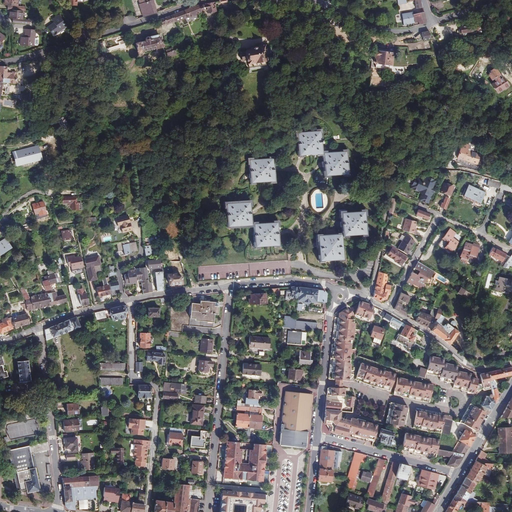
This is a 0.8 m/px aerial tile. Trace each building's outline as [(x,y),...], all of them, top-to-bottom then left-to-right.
[(138,0),(144,18),(150,16),(156,13),(155,8),(156,7),(153,0),(152,0),(138,0)] [(423,8),(420,0),(408,0),(409,1),(414,0),(417,9),(423,8)] [(216,3),(200,7),(203,12),(208,11),(209,13),(217,12),(216,3)] [(173,16),(176,23),(203,13),(203,12),(200,7),(199,6),(173,16)] [(503,6),(498,10),(503,17),(509,12),(503,6)] [(23,20),(24,12),(10,10),(9,19),(13,19),(23,20)] [(427,22),(424,12),(413,14),(415,26),(426,23),(427,22)] [(52,35),(66,26),(58,15),(51,20),(54,23),(47,27),(52,35)] [(173,16),(161,21),(163,26),(167,25),(167,26),(176,23),(173,16)] [(476,24),(460,27),(460,29),(459,29),(459,32),(460,32),(461,33),(477,30),(476,24)] [(35,47),(36,30),(25,29),(25,38),(21,37),(21,46),(35,47)] [(430,39),(430,38),(429,32),(421,33),(423,40),(430,39)] [(137,54),(163,48),(161,39),(159,39),(158,36),(150,38),(149,39),(148,38),(146,39),(145,40),(146,42),(135,44),(137,54)] [(255,64),(264,63),(263,55),(265,55),(264,47),(259,48),(258,49),(251,49),(251,51),(245,52),(245,54),(240,54),(241,62),(246,62),(247,64),(255,64)] [(169,49),(170,52),(165,54),(167,59),(176,56),(174,50),(173,51),(172,48),(169,49)] [(371,57),(372,58),(375,58),(375,64),(375,65),(377,67),(378,66),(385,65),(387,67),(390,67),(392,65),(393,65),(392,53),(391,53),(391,48),(388,48),(388,50),(375,50),(375,54),(374,54),(371,54),(371,57)] [(498,76),(500,75),(496,70),(493,70),(492,69),(499,61),(498,60),(492,60),(490,63),(492,67),(489,69),(490,71),(490,76),(492,80),(494,79),(496,82),(493,85),(499,94),(510,86),(504,78),(503,78),(500,80),(498,76)] [(0,98),(1,98),(4,83),(17,85),(19,77),(16,76),(17,74),(16,74),(16,73),(13,73),(13,74),(7,74),(7,68),(2,67),(0,67),(0,98)] [(43,130),(39,133),(44,139),(47,135),(43,130)] [(299,155),(323,154),(323,152),(322,130),(297,132),(299,155)] [(39,145),(12,152),(16,166),(42,160),(39,145)] [(458,158),(464,160),(467,151),(467,150),(461,148),(458,158)] [(467,151),(464,160),(477,164),(480,155),(467,150),(467,151)] [(348,151),(323,152),(323,154),(324,175),(349,174),(348,151)] [(249,159),(250,183),(274,181),(273,158),(249,159)] [(428,203),(434,191),(432,190),(433,188),(436,181),(426,176),(425,179),(418,175),(412,187),(424,193),(421,199),(428,203)] [(499,189),(502,182),(489,179),(487,186),(499,189)] [(453,187),(444,184),(441,192),(450,196),(453,187)] [(473,195),(470,200),(474,201),(472,206),(481,209),(483,205),(481,204),(484,194),(472,189),(470,194),(473,195)] [(451,199),(447,197),(444,203),(443,203),(441,207),(446,209),(451,199)] [(32,204),(35,214),(46,212),(44,202),(32,204)] [(228,227),(252,225),(250,202),(226,203),(228,227)] [(416,215),(427,220),(429,215),(421,211),(422,210),(419,209),(416,215)] [(341,212),(342,228),(342,236),(367,235),(365,211),(341,212)] [(129,214),(117,217),(119,226),(121,225),(123,231),(132,230),(129,214)] [(418,222),(407,219),(403,231),(416,234),(417,230),(415,229),(418,222)] [(278,222),(254,223),(255,247),(279,245),(278,222)] [(343,260),(342,236),(342,228),(324,228),(325,235),(317,235),(319,261),(343,260)] [(63,232),(65,241),(73,239),(72,231),(63,232)] [(458,244),(452,239),(456,235),(450,231),(442,240),(448,245),(445,249),(451,254),(453,251),(454,252),(458,244)] [(403,241),(398,249),(402,251),(407,254),(415,241),(406,236),(405,236),(403,241)] [(0,256),(10,253),(7,243),(0,245),(0,256)] [(123,254),(137,252),(136,243),(122,244),(123,254)] [(470,253),(463,250),(459,258),(460,259),(459,262),(466,264),(468,259),(475,261),(479,250),(472,247),(470,253)] [(501,261),(499,265),(503,267),(508,259),(510,257),(492,247),(489,254),(501,261)] [(396,249),(395,251),(393,254),(392,255),(405,264),(405,265),(406,266),(409,261),(411,262),(413,259),(401,252),(396,249)] [(82,268),(80,252),(64,254),(66,267),(70,266),(70,270),(82,268)] [(185,272),(180,259),(178,254),(178,255),(177,253),(173,254),(174,256),(169,258),(171,263),(174,272),(175,273),(178,272),(178,274),(185,272)] [(286,253),(198,258),(198,269),(198,281),(292,275),(290,261),(287,261),(286,253)] [(392,255),(393,254),(391,253),(388,257),(406,267),(406,266),(405,265),(405,264),(392,255)] [(489,254),(487,258),(499,265),(501,261),(489,254)] [(508,259),(503,267),(509,268),(511,266),(511,267),(511,254),(509,259),(508,259)] [(156,275),(157,291),(164,291),(163,266),(161,267),(160,259),(147,261),(149,270),(159,268),(159,270),(155,270),(156,275)] [(429,282),(434,270),(416,262),(407,283),(422,290),(426,281),(429,282)] [(96,276),(102,274),(101,266),(90,267),(92,279),(97,278),(96,276)] [(142,280),(144,293),(153,292),(151,285),(150,285),(150,283),(149,283),(146,268),(136,270),(138,280),(142,280)] [(175,274),(175,273),(174,272),(168,272),(169,285),(183,284),(182,277),(177,277),(177,274),(175,274)] [(386,274),(379,272),(373,298),(383,303),(384,298),(386,298),(387,294),(388,294),(390,285),(384,284),(386,274)] [(511,287),(511,278),(488,274),(485,289),(511,294),(511,287)] [(43,283),(46,291),(58,290),(56,284),(57,283),(55,275),(45,278),(47,282),(43,283)] [(106,278),(102,279),(103,287),(97,289),(98,297),(109,295),(106,278)] [(292,291),(287,291),(286,300),(290,300),(290,297),(298,298),(298,301),(304,301),(304,302),(305,304),(309,304),(310,303),(311,302),(316,302),(317,302),(323,302),(323,303),(325,304),(326,294),(324,291),(294,288),(292,288),(292,291)] [(458,295),(467,297),(468,291),(459,289),(458,295)] [(80,296),(80,300),(82,307),(89,305),(86,294),(84,294),(83,291),(79,292),(80,296)] [(26,305),(22,305),(22,306),(23,306),(24,310),(27,309),(28,311),(67,303),(66,296),(57,298),(57,293),(48,295),(48,294),(31,297),(31,299),(32,301),(26,302),(26,305)] [(399,301),(395,309),(404,315),(407,310),(401,307),(403,304),(404,301),(406,302),(404,306),(406,307),(406,308),(418,312),(421,303),(409,299),(410,297),(401,293),(399,301)] [(265,295),(251,296),(251,300),(249,300),(250,305),(267,304),(267,299),(266,299),(265,295)] [(169,332),(182,333),(183,326),(212,329),(214,314),(217,315),(219,302),(214,302),(214,303),(200,302),(200,304),(191,304),(191,308),(171,306),(169,332)] [(355,315),(370,320),(374,307),(359,303),(358,304),(357,309),(355,315)] [(357,309),(358,304),(348,311),(351,315),(353,314),(352,312),(357,309)] [(128,308),(126,306),(111,310),(113,321),(126,318),(125,314),(129,314),(128,308)] [(432,332),(450,345),(460,333),(453,328),(454,326),(453,324),(451,326),(448,324),(446,326),(448,328),(447,329),(441,324),(446,318),(441,315),(444,311),(432,307),(429,316),(432,317),(439,319),(436,323),(437,325),(432,332)] [(159,309),(148,309),(148,318),(159,318),(159,312),(161,312),(161,309),(159,309)] [(351,315),(348,311),(347,309),(343,311),(339,314),(338,319),(349,320),(349,316),(351,315)] [(11,314),(10,311),(8,312),(9,317),(7,317),(8,320),(0,324),(0,332),(1,334),(12,328),(10,323),(12,322),(12,321),(11,317),(12,316),(11,314)] [(380,315),(391,321),(392,317),(382,311),(380,315)] [(104,312),(94,315),(95,322),(106,319),(104,312)] [(419,312),(416,321),(427,328),(429,324),(432,317),(429,316),(419,312)] [(12,322),(13,326),(14,326),(15,328),(29,325),(29,323),(30,323),(31,322),(30,319),(29,319),(28,319),(27,314),(18,316),(12,318),(11,318),(12,321),(12,322)] [(285,317),(284,328),(295,329),(296,321),(296,318),(285,317)] [(402,323),(392,317),(389,324),(399,329),(401,326),(404,328),(401,335),(400,334),(397,340),(407,346),(406,347),(407,350),(410,351),(412,350),(413,349),(415,346),(414,346),(415,343),(424,348),(428,341),(416,334),(417,331),(406,325),(402,323)] [(336,319),(335,318),(333,339),(352,341),(353,334),(355,333),(355,331),(354,331),(355,321),(349,320),(338,319),(336,319)] [(45,331),(47,341),(80,329),(76,319),(45,331)] [(296,329),(316,331),(317,323),(296,321),(295,329),(296,329)] [(284,328),(283,332),(282,347),(287,347),(287,344),(305,345),(306,333),(296,332),(296,329),(295,329),(284,328)] [(379,345),(384,331),(374,328),(371,337),(374,339),(373,343),(379,345)] [(140,348),(149,349),(150,334),(141,334),(140,348)] [(249,337),(248,347),(268,348),(269,339),(249,337)] [(352,341),(333,339),(331,359),(350,361),(352,341)] [(212,354),(214,340),(202,340),(201,353),(212,354)] [(309,361),(310,352),(299,351),(298,364),(311,365),(311,361),(309,361)] [(160,364),(162,365),(164,365),(165,356),(157,355),(158,353),(153,352),(153,354),(152,354),(152,361),(159,361),(158,364),(160,364)] [(430,357),(427,371),(434,372),(437,358),(430,357)] [(437,358),(434,372),(441,373),(443,364),(444,360),(437,358)] [(350,361),(331,359),(328,380),(335,380),(341,381),(348,381),(349,375),(350,374),(350,372),(349,371),(350,361)] [(18,362),(18,364),(18,371),(16,371),(17,375),(18,375),(19,383),(30,382),(29,373),(31,373),(31,369),(29,370),(28,361),(18,362)] [(213,367),(213,363),(200,362),(199,371),(201,371),(201,373),(206,373),(206,372),(208,372),(209,369),(210,369),(210,367),(213,367)] [(361,364),(356,378),(363,380),(367,367),(368,366),(361,364)] [(441,373),(440,377),(447,379),(450,365),(443,364),(441,373)] [(242,365),(242,370),(244,371),(244,375),(250,376),(259,377),(260,366),(242,365)] [(457,367),(450,365),(447,379),(455,380),(457,372),(457,367)] [(367,367),(363,380),(370,382),(375,369),(367,367)] [(417,377),(424,378),(426,369),(419,367),(417,377)] [(511,367),(488,373),(491,388),(492,390),(495,401),(496,404),(499,397),(496,383),(493,380),(511,375),(511,367)] [(375,369),(370,382),(377,384),(382,371),(375,369)] [(244,371),(242,370),(241,380),(250,380),(250,376),(244,375),(244,371)] [(302,381),(303,371),(290,370),(289,380),(302,381)] [(377,384),(384,386),(389,373),(382,371),(377,384)] [(455,380),(454,384),(453,389),(467,392),(470,379),(471,375),(457,372),(455,380)] [(384,386),(391,388),(392,387),(394,380),(395,375),(389,373),(384,386)] [(491,388),(488,373),(480,376),(483,390),(491,388)] [(397,378),(397,381),(395,389),(395,392),(402,393),(404,380),(404,379),(397,378)] [(470,379),(467,392),(474,393),(477,380),(470,379)] [(411,381),(404,380),(402,393),(409,395),(411,382),(411,381)] [(418,383),(411,382),(409,395),(416,396),(418,383)] [(418,383),(416,396),(423,398),(423,397),(426,384),(418,383)] [(423,397),(430,399),(433,385),(426,384),(423,397)] [(176,393),(186,395),(186,391),(185,391),(185,386),(172,385),(171,389),(177,390),(176,393)] [(149,386),(138,386),(139,397),(151,397),(151,394),(155,394),(153,389),(149,386)] [(237,402),(236,406),(237,406),(250,408),(259,408),(262,409),(276,410),(276,408),(269,407),(269,403),(264,403),(262,404),(257,404),(257,400),(260,400),(260,392),(252,391),(252,389),(249,389),(249,391),(244,391),(243,398),(246,399),(246,404),(240,404),(240,402),(237,402)] [(310,393),(287,390),(287,393),(285,395),(280,445),(281,445),(281,443),(294,444),(294,446),(303,447),(307,447),(307,446),(305,443),(306,442),(307,442),(308,431),(306,431),(306,429),(309,429),(309,426),(311,424),(313,401),(312,398),(310,398),(310,393)] [(331,402),(326,402),(325,410),(340,411),(352,413),(353,397),(348,396),(348,397),(347,409),(340,408),(341,403),(333,402),(333,401),(331,401),(331,402)] [(496,404),(495,401),(487,397),(482,407),(489,409),(492,410),(496,404)] [(361,398),(356,406),(361,410),(364,406),(367,408),(370,404),(361,398)] [(511,402),(510,402),(501,418),(511,417),(511,402)] [(391,404),(390,409),(406,412),(408,407),(391,404)] [(484,417),(487,413),(471,404),(460,423),(464,424),(476,431),(482,420),(484,417)] [(68,415),(78,415),(78,410),(77,405),(68,405),(68,415)] [(203,407),(193,406),(191,425),(202,426),(203,407)] [(250,410),(250,416),(249,422),(261,423),(262,416),(259,416),(260,412),(259,412),(259,408),(250,408),(250,410)] [(406,412),(390,409),(388,417),(404,420),(405,420),(406,412)] [(353,435),(374,441),(377,426),(365,423),(357,420),(347,418),(347,421),(343,420),(342,419),(340,419),(340,411),(325,410),(324,421),(328,425),(329,425),(330,427),(330,429),(334,433),(347,437),(348,434),(348,432),(353,433),(353,435)] [(414,429),(421,430),(424,413),(417,412),(414,429)] [(428,432),(431,415),(424,413),(421,430),(428,432)] [(435,432),(438,416),(431,415),(428,432),(435,433),(435,432)] [(445,419),(452,421),(453,417),(445,415),(445,417),(438,416),(435,432),(442,434),(445,419)] [(404,420),(388,417),(386,424),(393,425),(399,426),(403,427),(404,420)] [(145,421),(129,420),(128,428),(132,429),(131,435),(143,436),(143,430),(143,429),(143,427),(144,427),(145,421)] [(79,432),(78,421),(64,422),(64,433),(79,432)] [(183,430),(171,428),(170,436),(169,444),(181,445),(183,430)] [(511,428),(497,428),(497,453),(511,452),(511,428)] [(392,439),(393,433),(381,430),(379,437),(381,437),(380,442),(385,443),(386,444),(389,446),(389,444),(394,445),(395,444),(396,441),(395,440),(392,439)] [(206,440),(207,432),(200,431),(200,434),(200,438),(191,437),(190,447),(203,448),(204,440),(206,440)] [(458,453),(465,454),(470,447),(474,439),(476,437),(466,431),(460,440),(463,442),(458,453)] [(406,434),(403,448),(409,449),(412,435),(409,435),(406,434)] [(416,450),(418,437),(418,436),(412,435),(409,449),(416,450)] [(169,444),(170,436),(168,436),(167,447),(182,448),(181,445),(169,444)] [(415,451),(423,452),(425,438),(418,437),(416,450),(415,451)] [(423,452),(430,453),(432,440),(425,438),(423,452)] [(77,452),(77,439),(64,440),(64,444),(66,444),(66,449),(70,448),(71,453),(77,452)] [(437,454),(438,450),(441,440),(432,439),(432,440),(430,453),(437,454)] [(150,441),(134,441),(134,445),(135,446),(135,457),(137,457),(136,467),(146,468),(147,449),(149,449),(150,441)] [(239,443),(227,442),(224,478),(263,481),(267,445),(254,444),(239,443)] [(32,454),(50,451),(49,443),(9,450),(13,472),(17,471),(19,480),(21,491),(27,489),(28,494),(40,492),(38,477),(36,469),(35,469),(32,454)] [(334,461),(341,462),(341,452),(342,449),(328,446),(327,448),(327,451),(334,452),(334,461)] [(321,448),(318,481),(331,482),(333,467),(340,468),(341,462),(334,461),(334,452),(327,451),(327,448),(321,448)] [(123,450),(110,450),(110,456),(116,455),(117,455),(117,457),(116,457),(117,461),(117,462),(118,465),(124,465),(123,450)] [(459,465),(465,454),(458,453),(438,450),(437,454),(437,458),(442,459),(442,457),(448,458),(447,466),(454,468),(459,465)] [(487,454),(482,451),(480,454),(476,461),(485,466),(485,464),(494,465),(485,458),(487,454)] [(358,453),(355,453),(349,477),(351,477),(356,478),(360,464),(356,463),(358,453)] [(94,467),(93,454),(81,455),(82,460),(83,461),(83,462),(82,462),(79,465),(79,467),(83,467),(84,471),(93,471),(93,467),(94,467)] [(385,461),(380,459),(369,496),(373,498),(385,461)] [(174,471),(175,461),(164,460),(163,470),(174,471)] [(485,466),(476,461),(474,465),(471,469),(469,473),(466,477),(473,482),(477,481),(478,479),(479,480),(483,474),(489,477),(491,472),(494,465),(485,464),(485,466)] [(193,462),(191,473),(202,474),(202,469),(203,463),(193,462)] [(399,464),(393,463),(383,501),(389,503),(396,477),(399,464)] [(406,480),(410,467),(399,464),(396,477),(406,480)] [(367,472),(363,471),(360,480),(370,483),(372,473),(367,471),(367,472)] [(427,488),(429,479),(420,477),(418,486),(427,488)] [(473,482),(466,477),(453,500),(462,501),(464,501),(465,501),(467,498),(475,485),(476,483),(473,482)] [(97,488),(99,487),(99,478),(62,479),(66,508),(68,510),(75,511),(75,506),(78,506),(78,501),(97,500),(97,488)] [(437,481),(429,479),(427,488),(434,490),(437,481)] [(188,484),(185,484),(176,483),(174,500),(174,502),(174,503),(173,511),(176,511),(198,511),(200,499),(191,498),(191,499),(188,499),(190,484),(188,484)] [(118,503),(118,489),(102,489),(102,498),(103,498),(103,502),(113,502),(113,503),(118,503)] [(261,507),(261,503),(263,504),(264,494),(234,491),(221,490),(218,511),(256,511),(257,511),(260,511),(261,507)] [(120,511),(131,511),(133,504),(130,504),(131,496),(123,495),(120,511)] [(402,495),(398,508),(397,511),(407,511),(412,497),(402,495)] [(346,507),(361,511),(364,500),(348,496),(346,507)] [(431,511),(438,501),(436,500),(433,504),(428,501),(421,511),(431,511)] [(453,500),(445,511),(454,511),(462,501),(453,500)] [(172,511),(173,511),(174,503),(156,501),(154,511),(172,511)] [(370,511),(386,511),(388,506),(368,501),(367,506),(369,506),(368,511),(370,511)] [(489,511),(490,504),(484,504),(482,503),(481,511),(489,511)]
